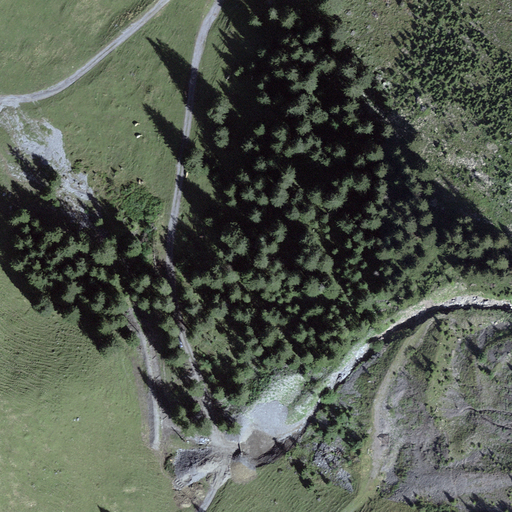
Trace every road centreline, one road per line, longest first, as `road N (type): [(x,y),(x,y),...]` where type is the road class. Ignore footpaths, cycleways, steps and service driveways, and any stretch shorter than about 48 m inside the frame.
road 1 (track): [(214,0),(199,40),(169,248),(171,293),(219,458),(201,511)]
road 2 (track): [(0,100),(62,82),(163,0)]
road 3 (track): [(345,511),(375,468),(390,373)]
